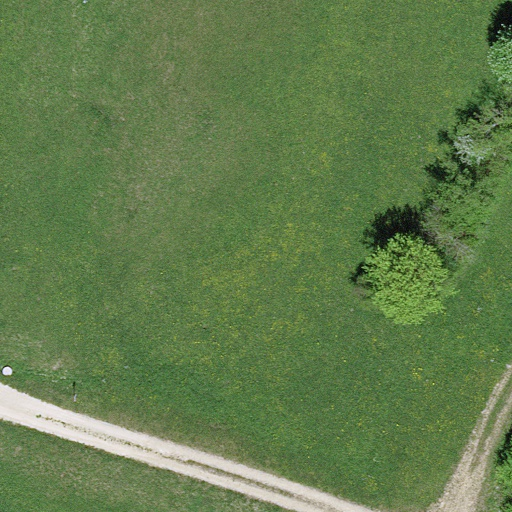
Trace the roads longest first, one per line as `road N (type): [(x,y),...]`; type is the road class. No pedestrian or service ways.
road 1 (track): [(0,401),(331,511)]
road 2 (track): [(448,511),(511,368)]
